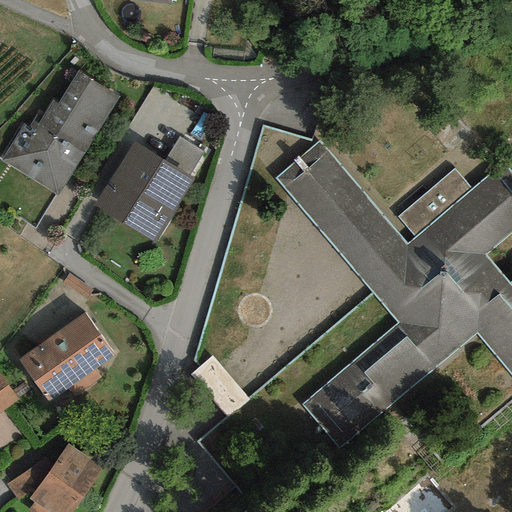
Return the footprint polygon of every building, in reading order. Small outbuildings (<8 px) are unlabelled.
[(119,97),(77,71),(57,103),(52,99),(42,115),(38,112),(28,127),(23,123),(0,159),(0,161),(56,196),(119,97)] [(178,137),(163,160),(188,176),(202,152),(178,137)] [(406,245),(318,141),(275,177),(397,323),(301,404),(339,448),(476,332),(511,375),(511,280),(508,283),(485,254),(511,230),(511,174),(503,164),(471,190),(453,169),(398,218),(416,237),(406,245)] [(163,160),(133,142),(94,205),(153,242),(193,179),(188,176),(163,160)] [(47,402),(68,388),(74,396),(101,377),(95,369),(114,356),(84,314),(18,360),(47,402)] [(225,413),(248,396),(215,350),(192,366),(225,413)] [(0,376),(0,411),(16,400),(0,376)] [(73,511),(102,468),(66,444),(50,468),(46,460),(6,484),(17,502),(24,497),(34,503),(27,511),(73,511)]
